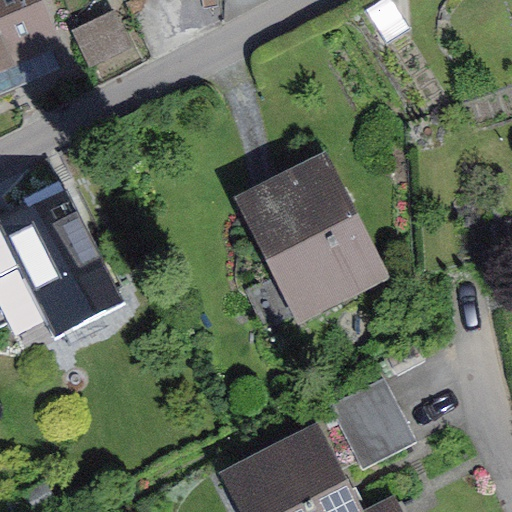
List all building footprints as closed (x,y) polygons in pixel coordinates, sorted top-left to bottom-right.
[(0,0),(0,99),(78,71),(52,0),(0,0)] [(308,335),(404,285),(334,154),(239,205),(308,335)] [(0,252),(40,345),(130,307),(78,188),(0,220),(0,252)] [(336,395),(367,464),(422,440),(391,371),(336,395)] [(372,511),(337,434),(236,480),(250,511),(372,511)]
